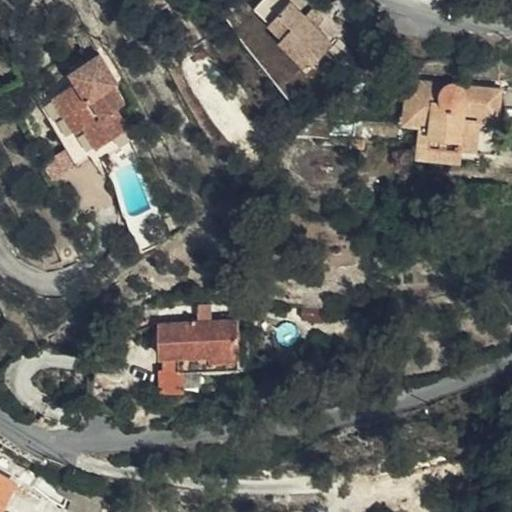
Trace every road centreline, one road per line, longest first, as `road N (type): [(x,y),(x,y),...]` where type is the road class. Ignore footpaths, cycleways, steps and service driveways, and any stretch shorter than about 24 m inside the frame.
road 1 (residential): [(0,410),(70,443),(353,416),(511,369)]
road 2 (residential): [(385,0),(482,31),(511,30)]
